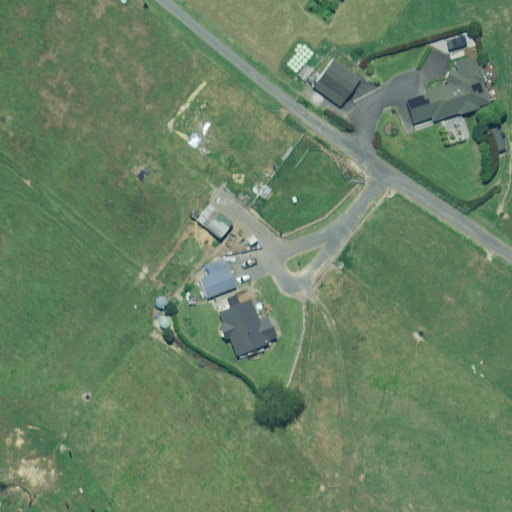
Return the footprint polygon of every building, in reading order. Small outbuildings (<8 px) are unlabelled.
[(481,83),(484,81),(478,66),(475,67),(471,56),(454,62),(458,73),(450,69),(443,82),(449,85),(405,101),(414,125),(432,118),(434,123),(459,113),(460,116),(478,110),(477,107),(488,103),(481,83)] [(297,77),(305,83),(314,71),(306,65),(297,77)] [(507,150),(500,132),(490,136),(497,153),(507,150)] [(209,206),(204,213),(197,208),(191,217),(219,238),(220,240),(233,224),(209,206)] [(236,287),(225,260),(206,267),(210,276),(200,280),(207,298),(236,287)] [(160,311),(161,311),(162,311),(163,311),(164,311),(166,311),(167,310),(168,309),(170,308),(170,307),(171,306),(172,304),(172,303),(172,301),(171,300),(171,299),(170,297),(169,296),(168,295),(166,295),(165,294),(163,294),(162,294),(161,295),(159,295),(158,296),(157,297),(156,298),(155,299),(155,301),(155,302),(155,304),(155,305),(156,307),(156,308),(157,309),(159,310),(160,311)] [(265,318),(254,296),(218,313),(223,323),(218,325),(225,341),(229,339),(237,358),(245,354),(281,337),(271,315),(265,318)] [(161,333),(162,333),(163,333),(164,333),(165,333),(167,333),(168,332),(169,331),(170,330),(171,329),(172,328),(172,326),(172,325),(172,323),(172,322),(171,321),(171,319),(170,318),(168,317),(167,317),(166,316),(164,316),(163,316),(161,316),(160,317),(159,318),(158,319),(157,320),(156,321),(156,323),(155,324),(155,326),(156,327),(156,329),(157,330),(158,331),(159,332),(161,333)]
